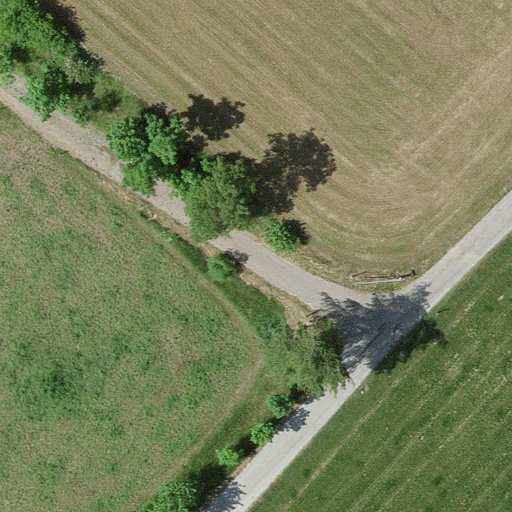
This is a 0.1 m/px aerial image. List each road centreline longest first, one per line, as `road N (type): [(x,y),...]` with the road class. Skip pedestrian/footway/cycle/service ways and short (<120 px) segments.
road 1 (track): [(0,76),(218,235),(388,327)]
road 2 (unclassified): [(511,208),(209,511)]
